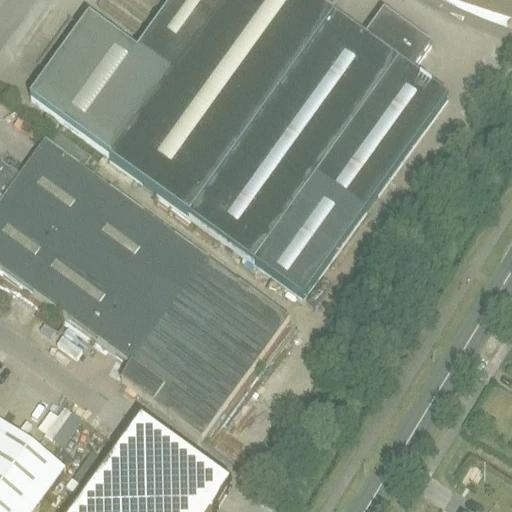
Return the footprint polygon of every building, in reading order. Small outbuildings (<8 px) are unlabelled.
[(305,0),(176,0),(142,47),(177,72),(247,124),(180,216),(303,304),(448,103),(410,76),(429,49),(382,16),(364,42),(305,0)] [(177,72),(142,47),(135,57),(88,23),(30,103),(110,161),(108,164),(180,216),(247,124),(177,72)] [(51,136),(57,128),(46,119),(39,127),(51,136)] [(288,322),(68,163),(77,151),(54,135),(45,146),(44,145),(18,181),(0,167),(0,275),(129,368),(118,383),(200,443),(288,322)] [(405,212),(378,251),(394,262),(421,224),(405,212)] [(217,511),(231,488),(141,423),(76,511),(217,511)] [(0,511),(35,511),(63,474),(0,428),(0,511)]
